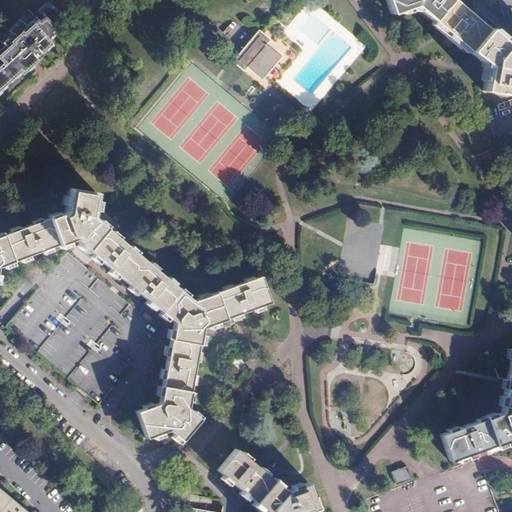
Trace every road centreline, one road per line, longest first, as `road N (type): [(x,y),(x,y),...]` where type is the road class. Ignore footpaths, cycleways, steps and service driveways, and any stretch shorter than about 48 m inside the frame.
road 1 (residential): [(329,494),(451,369),(511,321)]
road 2 (residential): [(0,355),(124,460),(150,511)]
